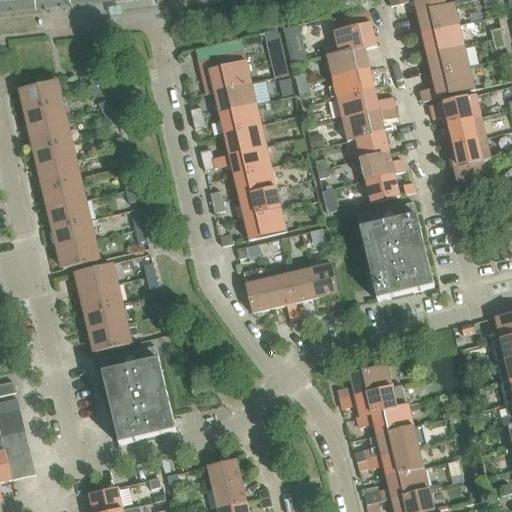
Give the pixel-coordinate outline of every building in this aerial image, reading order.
[(399,0),(394,0),(390,1),(392,10),(402,7),(399,0)] [(445,0),(413,0),(418,16),(447,8),(445,0)] [(494,0),(487,0),(484,1),(487,11),(497,8),(494,0)] [(447,8),(418,16),(423,38),(461,29),(455,7),(447,8)] [(345,33),(335,35),(339,56),(340,57),(366,51),(366,52),(378,49),(370,15),(342,22),(345,33)] [(461,29),(423,38),(428,59),(466,50),(461,29)] [(502,31),(492,33),(494,43),(504,40),(502,31)] [(504,40),(494,43),(497,52),(507,50),(504,40)] [(466,50),(428,59),(433,80),(471,71),(466,50)] [(339,56),(328,59),(333,81),(371,72),(366,52),(366,51),(340,57),(339,56)] [(245,53),(200,64),(207,97),(215,96),(253,87),(245,53)] [(435,91),(421,95),(423,105),(476,93),(471,71),(433,80),(435,91)] [(371,72),(333,81),(338,102),(376,93),(371,72)] [(307,77),(296,80),(298,89),(309,87),(307,77)] [(57,85),(57,84),(22,92),(22,93),(23,93),(27,113),(61,105),(57,85)] [(94,86),(87,91),(95,101),(102,95),(94,86)] [(253,87),(215,96),(220,116),(258,108),(253,87)] [(309,87),(298,89),(301,99),(312,97),(309,87)] [(293,90),(281,93),(283,102),(295,99),(293,90)] [(376,93),(338,102),(343,123),(396,111),(393,101),(379,104),(376,93)] [(445,130),(474,123),(469,100),(439,108),(445,130)] [(107,103),(99,107),(105,118),(113,114),(107,103)] [(61,105),(27,113),(32,133),(66,125),(61,105)] [(258,108),(220,116),(225,138),(263,129),(258,108)] [(202,111),(191,113),(193,123),(204,120),(202,111)] [(396,111),(343,123),(348,145),(357,143),(356,142),(386,135),(383,124),(398,121),(396,111)] [(113,114),(105,118),(110,129),(118,125),(113,114)] [(204,120),(193,123),(196,132),(207,130),(204,120)] [(474,123),(445,130),(450,151),(487,142),(482,121),(474,123)] [(66,125),(32,133),(37,152),(71,144),(66,125)] [(263,129),(225,138),(230,159),(268,150),(263,129)] [(386,135),(356,142),(357,143),(361,163),(391,156),(386,135)] [(322,137),(309,140),(312,152),(324,149),(322,137)] [(123,140),(115,142),(117,154),(126,152),(123,140)] [(487,142),(450,151),(455,172),(484,165),(492,163),(487,142)] [(71,144),(37,152),(41,172),(75,164),(71,144)] [(268,150),(230,159),(214,162),(217,172),(232,168),(235,180),(273,171),(268,150)] [(126,152),(117,154),(120,167),(129,165),(126,152)] [(212,153),(201,155),(203,165),(214,162),(212,153)] [(391,156),(361,163),(366,184),(396,177),(391,156)] [(214,162),(203,165),(206,175),(217,172),(214,162)] [(326,162),(316,165),(318,173),(328,171),(326,162)] [(75,164),(41,172),(46,192),(80,184),(75,164)] [(484,165),(455,172),(460,194),(490,187),(484,165)] [(273,171),(235,180),(240,201),(278,192),(273,171)] [(328,171),(318,173),(320,182),(331,180),(328,171)] [(396,177),(366,184),(372,206),(401,199),(396,177)] [(133,180),(124,182),(127,194),(136,192),(133,180)] [(80,184),(46,192),(51,212),(85,204),(80,184)] [(452,186),(442,189),(444,198),(455,195),(452,186)] [(407,198),(417,196),(415,187),(405,189),(407,198)] [(136,192),(127,194),(130,206),(139,204),(136,192)] [(278,192),(240,201),(245,222),(283,213),(278,192)] [(222,194),(211,197),(213,207),(224,204),(222,194)] [(85,204),(51,212),(56,232),(89,224),(85,204)] [(224,204),(213,207),(216,217),(226,214),(224,204)] [(415,205),(358,218),(362,232),(361,232),(378,304),(435,290),(418,219),(415,205)] [(283,213),(245,222),(250,244),(288,235),(283,213)] [(142,220),(133,222),(136,234),(145,232),(142,220)] [(89,224),(56,232),(60,252),(94,244),(89,224)] [(145,232),(136,234),(139,246),(148,244),(145,232)] [(232,237),(221,240),(223,250),(234,247),(232,237)] [(94,244),(60,252),(65,271),(64,271),(65,272),(99,264),(99,263),(94,244)] [(247,251),(238,253),(241,263),(249,261),(247,251)] [(112,267),(78,275),(78,276),(83,296),(117,288),(112,268),(113,268),(112,267)] [(153,267),(144,269),(147,281),(156,279),(153,267)] [(311,272),(318,302),(340,297),(333,267),(311,272)] [(311,272),(290,277),(297,307),(318,302),(311,272)] [(290,277),(269,282),(276,312),(297,307),(290,277)] [(156,279),(147,281),(150,293),(159,291),(156,279)] [(269,282),(246,288),(253,317),(276,312),(269,282)] [(117,288),(83,296),(88,316),(122,308),(117,288)] [(341,302),(332,304),(334,314),(343,312),(341,302)] [(163,306),(154,308),(157,320),(166,318),(163,306)] [(122,308),(88,316),(92,335),(126,327),(122,308)] [(307,310),(298,312),(300,322),(309,320),(307,310)] [(298,312),(289,314),(292,325),(300,322),(298,312)] [(511,317),(496,321),(501,343),(511,340),(511,317)] [(166,318),(157,320),(160,332),(169,330),(166,318)] [(97,355),(97,356),(131,348),(131,347),(126,327),(92,335),(97,355)] [(473,327),(462,329),(464,339),(475,336),(473,327)] [(511,340),(501,343),(493,345),(498,365),(511,362),(511,340)] [(103,376),(120,448),(177,434),(160,362),(157,349),(100,362),(103,376)] [(511,362),(498,365),(503,386),(511,384),(511,362)] [(388,368),(350,377),(353,390),(338,393),(341,403),(393,390),(388,368)] [(511,384),(503,386),(501,387),(507,408),(511,407),(511,384)] [(14,385),(0,388),(0,399),(17,396),(14,385)] [(393,390),(341,403),(343,413),(358,409),(360,419),(407,408),(402,388),(393,390)] [(18,402),(0,406),(0,417),(21,413),(18,402)] [(360,419),(357,420),(360,431),(375,427),(377,439),(415,429),(410,408),(407,408),(360,419)] [(21,413),(0,417),(0,429),(24,423),(21,413)] [(24,423),(0,429),(0,430),(2,440),(26,434),(24,423)] [(380,450),(355,456),(357,466),(367,463),(420,451),(428,449),(423,427),(415,429),(377,439),(380,450)] [(26,434),(2,440),(5,451),(29,445),(26,434)] [(29,445),(5,451),(6,454),(6,453),(8,461),(31,456),(29,445)] [(420,451),(367,463),(370,473),(385,470),(387,481),(425,472),(420,451)] [(6,454),(0,454),(0,486),(13,483),(10,472),(8,461),(6,453),(6,454)] [(31,456),(8,461),(10,472),(34,467),(31,456)] [(238,463),(208,470),(214,492),(243,485),(238,463)] [(10,472),(13,483),(37,478),(34,467),(10,472)] [(390,492),(375,496),(377,506),(379,506),(392,503),(392,502),(430,493),(425,472),(387,481),(390,492)] [(178,477),(168,480),(170,489),(180,486),(178,477)] [(160,481),(150,484),(152,493),(162,490),(160,481)] [(243,485),(214,492),(218,511),(223,511),(248,506),(243,485)] [(511,495),(510,487),(499,490),(501,500),(511,496),(511,495)] [(124,511),(120,491),(90,498),(93,511),(124,511)] [(269,492),(259,494),(261,503),(272,500),(269,492)] [(434,511),(430,493),(392,502),(392,503),(394,511),(434,511)] [(272,500),(261,503),(264,511),(274,509),(272,500)]
